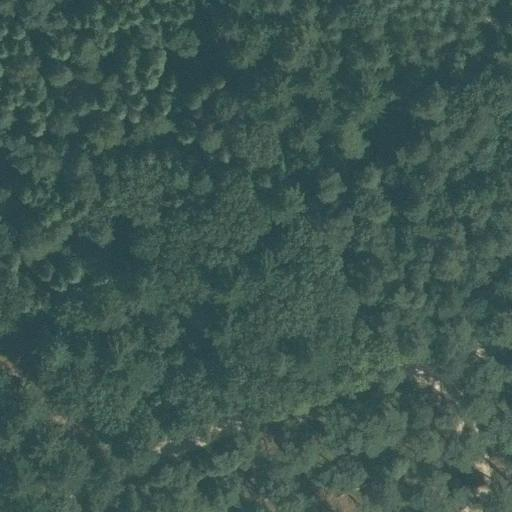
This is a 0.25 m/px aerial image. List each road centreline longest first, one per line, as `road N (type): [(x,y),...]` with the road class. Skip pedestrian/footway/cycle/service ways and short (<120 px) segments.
road 1 (track): [(0,505),(402,373),(511,345)]
road 2 (track): [(0,324),(76,479)]
road 3 (track): [(460,511),(473,461),(457,359)]
